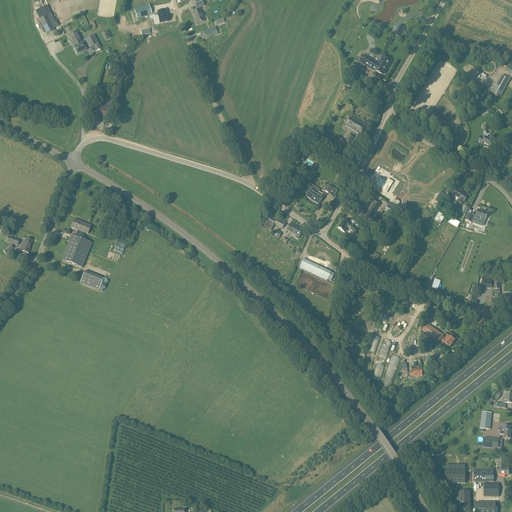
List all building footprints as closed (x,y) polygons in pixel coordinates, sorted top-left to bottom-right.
[(193,0),(197,9),(204,6),(202,1),(204,0),(193,0)] [(149,6),(134,10),(137,20),(152,15),(149,6)] [(204,22),(200,10),(193,13),(196,24),(204,22)] [(165,11),(158,12),(159,17),(158,17),(160,24),(168,22),(167,16),(166,16),(165,11)] [(54,31),(47,16),(39,20),(47,35),(54,31)] [(398,29),(395,35),(399,38),(403,32),(405,28),(401,25),(398,29)] [(215,27),(203,32),(206,39),(218,34),(215,27)] [(68,36),(69,39),(68,40),(70,44),(71,43),(72,45),(81,41),(77,32),(68,36)] [(100,49),(94,35),(85,40),(89,49),(94,47),(96,51),(100,49)] [(81,41),(72,45),(74,48),(74,49),(77,55),(86,50),(83,44),(81,41)] [(391,62),(383,57),(379,65),(363,55),(359,63),(372,70),(373,69),(383,75),(385,72),(387,68),(388,66),(391,62)] [(355,63),(351,69),(360,75),(364,68),(355,63)] [(509,83),(501,78),(493,91),(501,96),(509,83)] [(105,101),(98,99),(95,107),(91,122),(99,124),(101,116),(106,117),(110,103),(105,101)] [(361,123),(351,117),(346,126),(361,135),(367,125),(361,122),(361,123)] [(497,138),(493,136),(492,138),(491,137),(489,139),(486,137),(485,139),(481,137),(478,142),(482,145),(483,143),(492,148),(496,140),(497,138)] [(360,142),(355,139),(351,146),(356,149),(360,142)] [(340,144),(337,142),(334,147),(340,151),(343,146),(343,145),(341,143),(340,144)] [(390,151),(388,155),(395,159),(404,164),(409,155),(405,152),(405,151),(401,149),(401,150),(396,147),(396,148),(393,146),(390,151)] [(297,152),(293,159),(298,162),(302,155),(297,152)] [(381,180),(378,185),(388,192),(393,184),(388,181),(386,183),(381,180)] [(320,190),(310,184),(304,193),(308,195),(307,197),(319,205),(323,198),(317,194),(320,190)] [(332,188),(328,185),(324,191),(334,197),(337,191),(332,188)] [(468,196),(458,190),(454,196),(460,199),(458,202),(462,204),(464,202),(468,196)] [(440,204),(444,197),(439,193),(434,201),(440,204)] [(380,205),(374,201),(365,213),(371,217),(380,205)] [(396,207),(390,203),(385,210),(391,214),(396,207)] [(468,208),(463,206),(462,210),(458,209),(457,211),(466,215),(468,208)] [(488,214),(478,210),(476,216),(486,220),(488,214)] [(474,216),(468,213),(465,221),(471,223),(474,216)] [(265,216),(262,221),(267,223),(265,227),(271,231),(275,224),(283,229),(286,222),(278,217),(278,219),(274,217),(272,220),(265,216)] [(457,229),(461,223),(451,217),(447,223),(457,229)] [(356,229),(358,230),(362,224),(354,218),(350,224),(344,219),(341,224),(341,225),(339,228),(344,232),(348,228),(354,233),(354,232),(353,232),(356,229)] [(91,227),(74,220),(71,228),(77,230),(75,237),(72,235),(62,260),(82,268),(91,243),(79,238),(81,232),(88,234),(91,227)] [(291,224),(287,231),(296,236),(295,238),(298,240),(299,237),(303,231),(291,224)] [(282,233),(276,230),(273,236),(279,239),(282,233)] [(20,240),(8,237),(6,243),(18,246),(20,240)] [(33,241),(26,239),(25,242),(23,242),(19,251),(28,254),(33,241)] [(117,242),(114,252),(123,255),(127,245),(117,242)] [(14,249),(10,244),(3,250),(6,255),(14,249)] [(331,281),(335,274),(303,259),(300,268),(327,281),(328,280),(331,281)] [(82,273),(78,284),(96,291),(100,280),(82,273)] [(441,280),(438,287),(450,291),(453,285),(441,280)] [(511,302),(511,294),(503,295),(503,298),(501,298),(502,303),(508,302),(511,302)] [(382,314),(381,319),(391,322),(393,317),(382,314)] [(445,340),(442,338),(444,336),(431,327),(425,336),(430,339),(431,338),(439,343),(441,340),(450,347),(455,341),(448,335),(445,340)] [(375,354),(380,338),(374,336),(369,352),(375,354)] [(385,365),(391,342),(383,340),(377,363),(385,365)] [(392,356),(383,388),(391,390),(399,359),(392,356)] [(376,364),(373,379),(381,381),(384,366),(376,364)] [(410,373),(408,373),(408,376),(408,377),(410,377),(410,376),(414,376),(414,377),(423,376),(422,369),(413,370),(413,372),(410,373)] [(511,394),(507,394),(506,398),(503,398),(502,403),(511,403),(511,394)] [(490,430),(492,413),(482,412),(480,429),(490,430)] [(511,427),(503,426),(502,429),(498,428),(498,431),(500,431),(500,435),(504,436),(504,439),(511,440),(511,431),(510,431),(511,427)] [(499,439),(484,437),(483,447),(498,449),(499,439)] [(506,465),(498,465),(498,468),(498,475),(509,475),(509,468),(505,468),(506,465)] [(465,470),(445,470),(445,484),(465,484),(465,470)] [(474,470),(474,482),(494,482),(494,470),(474,470)] [(499,484),(484,484),(484,497),(499,497),(499,484)] [(471,511),(470,491),(459,492),(460,511),(471,511)] [(495,511),(496,503),(476,503),(475,511),(495,511)]
